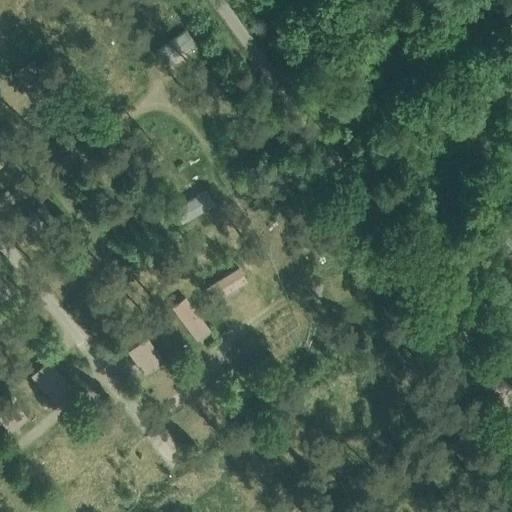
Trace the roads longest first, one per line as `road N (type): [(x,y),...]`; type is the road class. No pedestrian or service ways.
road 1 (unclassified): [(511,403),(216,0)]
road 2 (unknown): [(0,272),(178,488),(258,417)]
road 3 (unknown): [(0,233),(175,90)]
